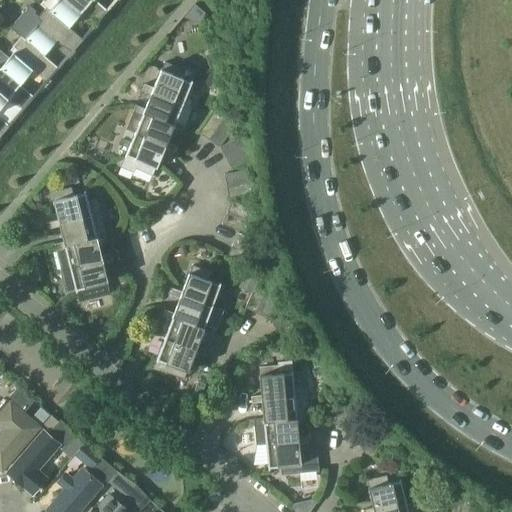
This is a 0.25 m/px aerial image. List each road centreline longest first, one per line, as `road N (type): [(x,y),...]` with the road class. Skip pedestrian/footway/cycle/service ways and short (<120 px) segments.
road 1 (primary): [(321,0),(316,169),(348,284),(411,372),(511,447)]
road 2 (primary): [(511,317),(453,259),(409,174),(389,88),(393,0)]
road 3 (residential): [(103,368),(129,327),(154,251),(201,213),(204,160)]
road 4 (residential): [(202,453),(227,419),(234,349),(264,328)]
road 5 (residential): [(0,281),(103,368)]
road 6 (residential): [(103,368),(202,453)]
